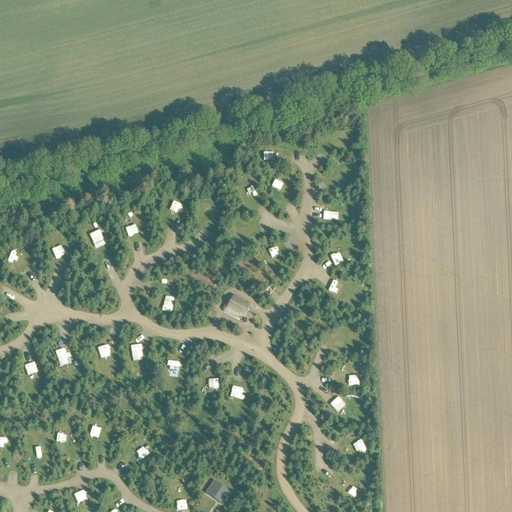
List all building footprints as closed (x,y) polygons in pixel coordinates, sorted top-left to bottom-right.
[(54,246),(64,246),(64,236),(55,236),(54,246)] [(223,310),(223,311),(223,312),(224,313),(226,314),(239,321),(240,318),(244,320),(251,306),(233,296),(229,305),(226,304),(223,309),(223,310)] [(340,347),(345,336),(335,332),(330,343),(340,347)] [(102,346),(104,359),(115,357),(113,345),(102,346)] [(207,377),(217,380),(219,370),(210,367),(207,377)] [(214,482),(206,494),(212,499),(215,495),(225,502),(231,493),(214,482)]
